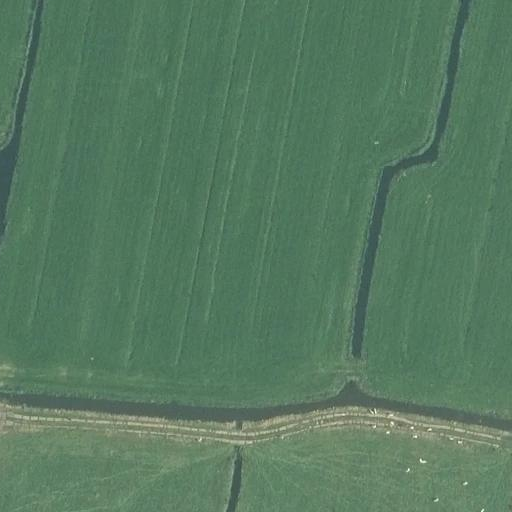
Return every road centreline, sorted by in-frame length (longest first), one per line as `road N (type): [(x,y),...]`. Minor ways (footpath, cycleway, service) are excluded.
road 1 (track): [(500,46),(443,221),(373,375),(331,370),(241,383),(0,371)]
road 2 (track): [(0,422),(254,442),(356,421),(511,446)]
